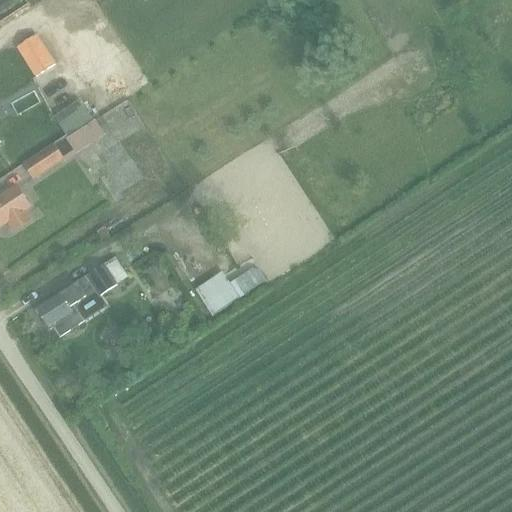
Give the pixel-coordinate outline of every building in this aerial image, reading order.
[(37,78),(57,65),(38,36),(18,49),(37,78)] [(126,100),(115,82),(62,115),(80,143),(99,131),(93,121),(126,100)] [(24,165),(34,180),(63,161),(53,145),(24,165)] [(0,225),(8,221),(15,232),(31,222),(23,210),(28,207),(15,187),(0,197),(0,225)] [(35,310),(48,329),(51,326),(58,336),(82,320),(72,304),(93,290),(97,296),(115,284),(103,266),(35,310)] [(223,275),(196,292),(205,306),(222,296),(228,306),(238,299),(223,275)]
